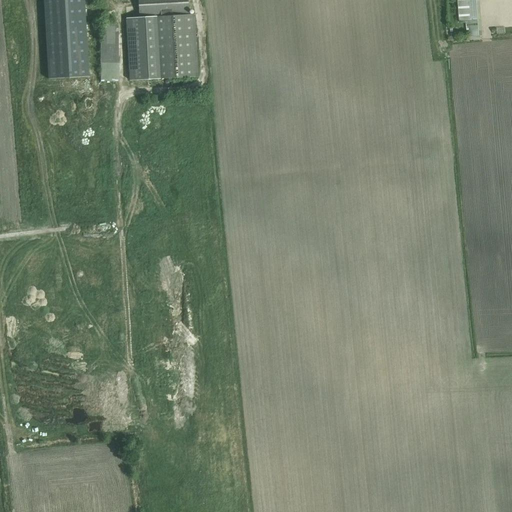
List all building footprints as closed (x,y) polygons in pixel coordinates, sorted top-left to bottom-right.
[(84,0),(43,0),(48,78),(89,76),(84,0)] [(125,17),(129,80),(196,76),(192,15),(186,15),(185,0),(137,0),(139,17),(125,17)] [(459,0),(459,11),(471,11),(471,3),(470,3),(469,0),(459,0)] [(480,19),(467,20),(469,37),(481,36),(480,19)] [(102,76),(114,76),(115,20),(103,20),(102,76)]
